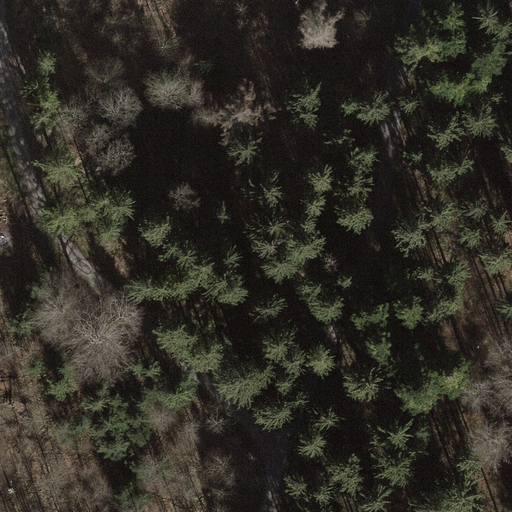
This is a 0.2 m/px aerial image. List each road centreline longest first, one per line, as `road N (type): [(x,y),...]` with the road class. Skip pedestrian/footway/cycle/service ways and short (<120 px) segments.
road 1 (track): [(419,0),(373,233),(279,455),(268,511)]
road 2 (track): [(0,30),(26,164),(64,246),(279,455)]
